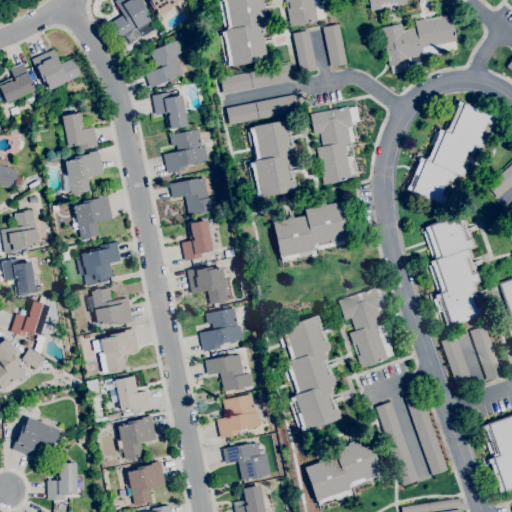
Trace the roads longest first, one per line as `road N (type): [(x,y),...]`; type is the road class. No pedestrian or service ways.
road 1 (residential): [(475,77),(511,98),(444,409),(386,221),(384,167),(404,110)]
road 2 (residential): [(202,511),(126,122),(90,33),(64,6)]
road 3 (residential): [(404,110),(346,78),(226,101)]
road 4 (residential): [(404,110),(434,85),(475,77),(501,28)]
